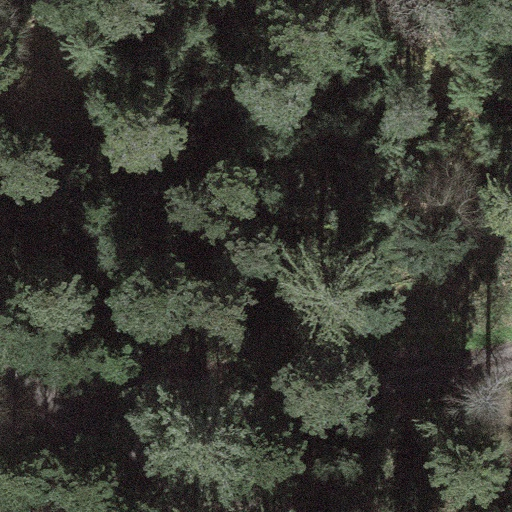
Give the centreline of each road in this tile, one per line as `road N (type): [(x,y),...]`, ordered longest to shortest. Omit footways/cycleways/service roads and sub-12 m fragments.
road 1 (track): [(49,403),(413,382),(511,355)]
road 2 (track): [(49,403),(291,511)]
